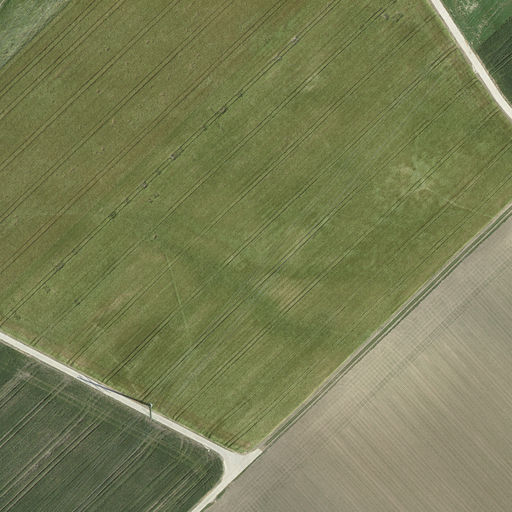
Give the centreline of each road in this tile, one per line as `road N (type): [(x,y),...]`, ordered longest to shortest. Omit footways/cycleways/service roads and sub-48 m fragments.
road 1 (track): [(234,461),(260,449),(511,207)]
road 2 (track): [(511,112),(435,0)]
